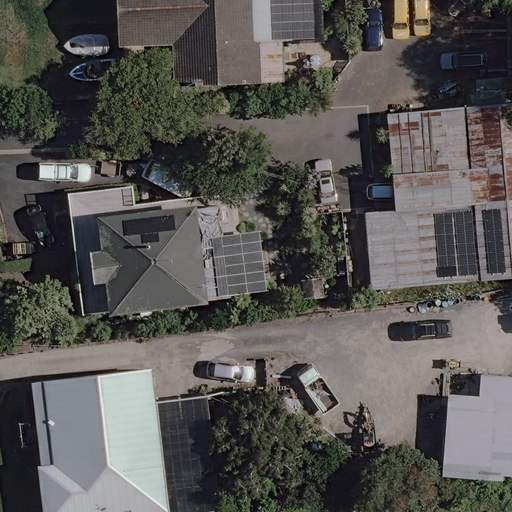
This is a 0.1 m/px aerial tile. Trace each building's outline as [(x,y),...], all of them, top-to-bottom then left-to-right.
[(111,0),(114,53),(145,51),(146,72),(176,70),(176,90),(282,85),(281,45),(320,44),(317,0),(111,0)] [(366,0),(340,0),(338,44),(364,46),(366,0)] [(511,104),(384,116),(394,231),(364,234),(370,293),(511,280),(511,104)] [(134,208),(132,185),(49,193),(56,268),(74,266),(79,319),(234,304),(224,200),(134,208)] [(511,370),(507,371),(505,402),(443,398),(440,449),(511,453),(511,370)] [(167,511),(150,371),(43,384),(53,465),(35,468),(40,511),(167,511)]
